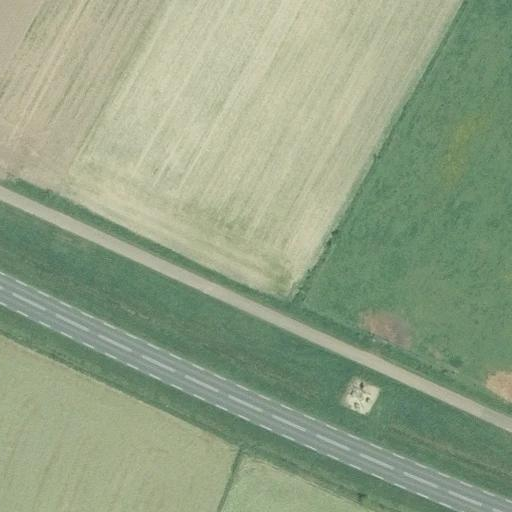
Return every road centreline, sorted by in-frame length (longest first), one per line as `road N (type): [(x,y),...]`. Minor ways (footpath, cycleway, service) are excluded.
road 1 (unclassified): [(511,427),(0,195)]
road 2 (secondary): [(495,511),(337,448),(0,289)]
